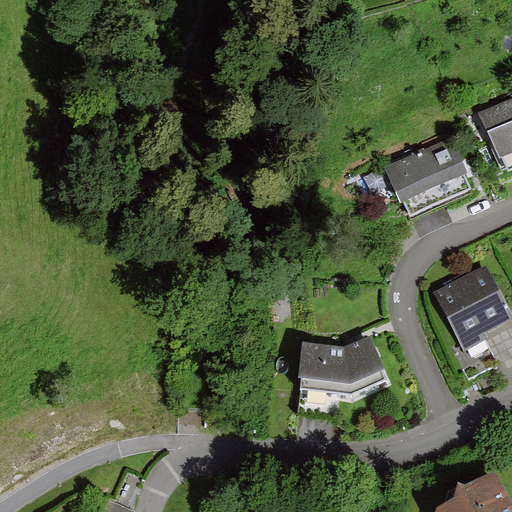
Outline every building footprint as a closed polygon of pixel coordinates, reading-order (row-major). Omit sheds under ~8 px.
[(511,104),(480,118),(505,174),(511,170),(511,104)] [(454,143),(383,172),(405,223),(475,193),(454,143)] [(511,321),(484,269),(435,295),(462,347),(511,321)] [(344,352),(298,348),(292,416),(339,420),(342,391),(380,375),(368,339),(344,352)] [(507,511),(493,484),(439,511),(507,511)]
